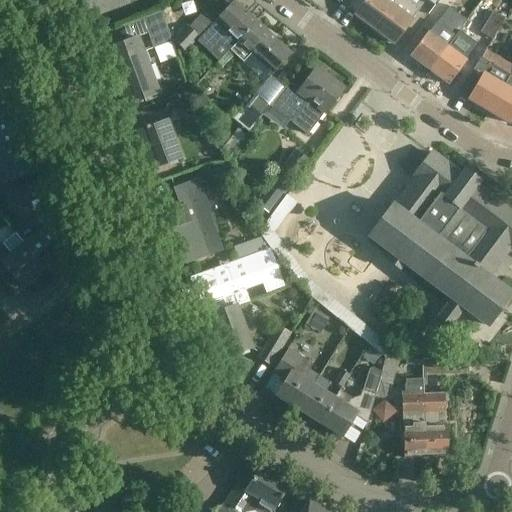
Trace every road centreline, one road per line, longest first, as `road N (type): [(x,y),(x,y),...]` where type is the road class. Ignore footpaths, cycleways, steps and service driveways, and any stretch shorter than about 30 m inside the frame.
road 1 (tertiary): [(164,363),(26,0)]
road 2 (residential): [(444,495),(374,498),(188,390),(164,363)]
road 3 (residential): [(511,159),(472,145),(278,0)]
road 4 (tertiary): [(16,475),(164,363)]
